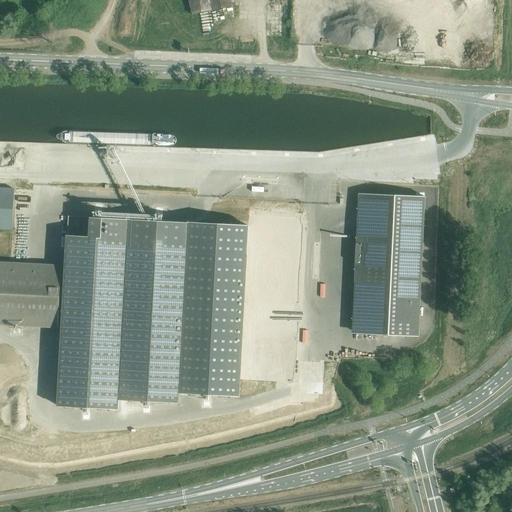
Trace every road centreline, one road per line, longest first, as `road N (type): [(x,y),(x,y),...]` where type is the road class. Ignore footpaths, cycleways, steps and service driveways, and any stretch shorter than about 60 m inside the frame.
road 1 (unclassified): [(474,94),(469,130),(446,152),(376,164),(315,174),(0,172)]
road 2 (tertiary): [(474,94),(284,71),(96,64)]
road 3 (unclassified): [(406,428),(183,498)]
road 4 (unclassified): [(183,498),(403,450)]
road 5 (secondary): [(511,367),(477,398),(406,428)]
